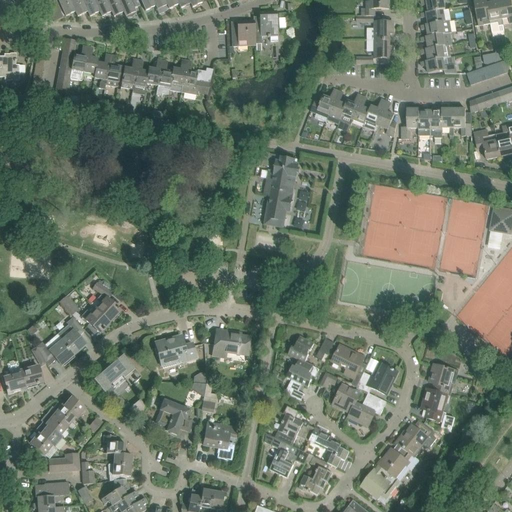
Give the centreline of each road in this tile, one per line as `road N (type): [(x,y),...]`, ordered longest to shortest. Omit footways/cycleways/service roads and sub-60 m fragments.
road 1 (residential): [(365,456),(334,499),(317,508),(196,466),(177,492),(154,492),(145,449),(61,381)]
road 2 (residential): [(276,317),(399,347),(412,386),(404,410),(365,456)]
road 3 (residential): [(61,381),(126,332),(163,318),(199,311),(276,317)]
road 4 (residential): [(210,20),(5,39)]
